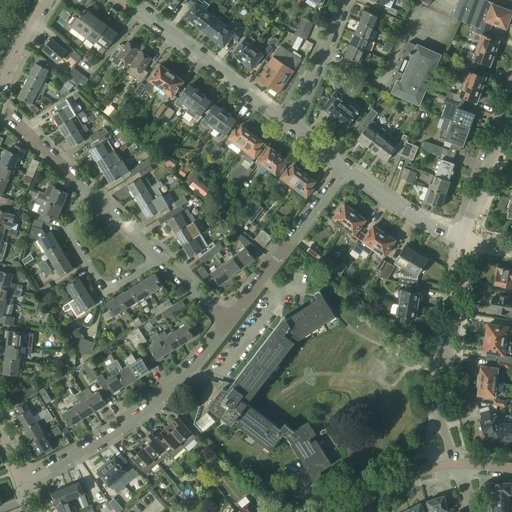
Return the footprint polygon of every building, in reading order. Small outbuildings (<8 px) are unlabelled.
[(165,0),(165,1),(175,8),(181,1),(185,4),(187,0),(165,0)] [(189,21),(194,24),(206,9),(210,5),(204,0),(203,2),(199,0),(191,0),(188,4),(193,7),(186,16),(190,20),(189,21)] [(511,12),(511,11),(492,4),(481,0),(460,0),(454,18),(463,22),(471,24),(473,25),(489,32),(493,23),(506,28),(510,19),(511,18),(511,16),(511,13),(511,12)] [(395,15),(397,10),(390,7),(386,6),(384,11),(395,15)] [(63,9),(58,14),(66,20),(70,15),(63,9)] [(81,16),(79,18),(76,16),(70,25),(87,38),(100,20),(86,9),(82,14),(81,14),(80,16),(81,16)] [(210,13),(206,9),(194,24),(199,28),(200,27),(205,31),(209,24),(217,15),(212,11),(210,13)] [(365,11),(360,23),(375,29),(380,17),(365,11)] [(392,22),(394,17),(383,13),(381,18),(392,22)] [(209,36),(214,40),(226,24),(222,21),(223,19),(217,15),(209,24),(205,31),(210,35),(209,36)] [(311,29),(313,24),(314,23),(303,18),(300,24),(311,29)] [(96,41),(98,43),(109,27),(108,26),(100,20),(87,38),(87,39),(94,44),(96,41)] [(360,23),(355,35),(370,41),(375,29),(360,23)] [(227,24),(226,24),(214,40),(218,43),(219,42),(224,45),(231,38),(236,41),(243,32),(234,25),(232,28),(227,24)] [(300,24),(298,29),(309,34),(311,29),(300,24)] [(109,27),(98,43),(102,46),(99,51),(103,54),(118,34),(115,32),(116,30),(111,27),(110,28),(109,27)] [(247,38),(253,31),(248,27),(243,34),(247,38)] [(476,31),(473,38),(480,41),(478,46),(497,54),(500,46),(498,45),(500,40),(488,36),(489,32),(477,27),(476,31)] [(309,34),(298,29),(295,35),(306,40),(309,34)] [(355,35),(351,46),(366,52),(370,41),(355,35)] [(298,36),(292,48),(297,50),(303,39),(298,36)] [(257,42),(252,37),(248,39),(245,37),(234,53),(238,57),(237,58),(242,62),(257,42)] [(270,44),(265,51),(269,54),(274,47),(273,47),(278,40),(275,38),(274,39),(272,37),(268,43),(270,44)] [(75,50),(65,42),(61,46),(52,39),(52,40),(50,39),(48,40),(46,41),(46,43),(48,45),(43,50),(57,62),(63,56),(67,60),(75,50)] [(120,44),(109,59),(118,66),(122,60),(127,64),(130,66),(136,58),(133,56),(138,50),(138,49),(137,48),(137,45),(132,42),(130,43),(129,42),(125,48),(120,44)] [(261,49),(263,46),(257,42),(242,62),(247,66),(247,64),(252,68),(265,52),(261,49)] [(396,83),(392,93),(420,105),(442,55),(418,44),(418,45),(410,42),(392,81),(396,83)] [(466,63),(477,67),(479,62),(490,66),(492,61),(494,61),(497,54),(478,46),(472,44),(467,57),(468,58),(468,60),(466,63)] [(274,56),(258,79),(270,87),(279,93),(295,70),(301,61),(280,46),(274,56)] [(361,64),(366,52),(351,46),(346,58),(361,64)] [(130,66),(127,71),(142,81),(150,70),(145,67),(152,58),(142,51),(141,52),(138,50),(133,56),(136,58),(130,66)] [(36,63),(30,75),(43,81),(49,70),(53,74),(57,70),(45,59),(43,65),(37,61),(36,63)] [(464,84),(483,91),(486,82),(484,82),(486,77),(475,73),(477,67),(466,63),(462,76),(466,77),(464,84)] [(156,84),(161,88),(173,71),(171,70),(167,69),(160,64),(144,86),(145,87),(151,91),(156,84)] [(359,69),(371,75),(373,69),(361,64),(359,69)] [(71,82),(79,72),(74,68),(67,78),(71,82)] [(66,69),(62,74),(67,77),(70,73),(66,69)] [(173,71),(161,88),(166,92),(162,97),(166,100),(170,95),(172,97),(184,80),(177,76),(175,73),(173,71)] [(76,85),(84,75),(79,72),(71,82),(76,85)] [(97,83),(101,78),(95,73),(91,79),(97,83)] [(30,75),(25,86),(37,92),(41,94),(43,95),(46,88),(49,84),(43,81),(30,75)] [(88,79),(84,75),(76,85),(81,89),(88,79)] [(72,93),(69,91),(75,85),(68,79),(59,89),(67,96),(72,93)] [(140,83),(133,93),(139,97),(145,87),(144,86),(140,83)] [(53,92),(56,87),(49,84),(46,88),(53,92)] [(446,97),(463,103),(465,98),(477,102),(478,98),(480,99),(483,91),(464,84),(462,90),(459,89),(457,94),(449,91),(446,97)] [(184,103),(190,107),(200,93),(199,90),(197,88),(194,88),(189,85),(175,104),(181,108),(184,103)] [(41,94),(37,92),(25,86),(19,97),(32,104),(35,97),(39,98),(41,94)] [(318,93),(317,96),(321,97),(322,95),(325,87),(321,86),(318,93)] [(382,94),(375,89),(371,94),(378,99),(382,94)] [(329,99),(321,109),(322,109),(327,113),(328,111),(331,114),(330,115),(332,117),(331,118),(336,122),(352,101),(337,90),(331,98),(330,100),(329,99)] [(201,94),(200,93),(190,107),(186,112),(195,119),(199,113),(201,115),(211,102),(206,98),(206,95),(204,93),(201,94)] [(446,104),(442,117),(444,117),(453,120),(470,126),(475,114),(461,109),(463,103),(446,97),(444,103),(446,104)] [(59,111),(53,115),(60,125),(71,118),(76,115),(67,99),(56,106),(59,111)] [(352,101),(336,122),(341,125),(342,124),(343,126),(344,124),(348,127),(354,119),(358,122),(366,112),(360,108),(360,107),(354,101),(353,102),(352,101)] [(410,108),(401,103),(398,107),(406,114),(410,108)] [(35,104),(31,108),(37,114),(40,110),(35,104)] [(161,118),(164,114),(169,107),(164,104),(156,114),(161,118)] [(210,122),(215,126),(226,113),(225,112),(225,109),(222,108),(219,108),(214,104),(200,123),(206,127),(210,122)] [(105,112),(113,120),(119,112),(110,105),(105,112)] [(169,107),(164,114),(170,118),(175,112),(169,107)] [(372,108),(354,134),(359,138),(358,139),(367,146),(382,127),(373,120),(378,113),(372,108)] [(60,125),(66,136),(78,129),(84,126),(79,119),(86,115),(84,111),(76,115),(71,118),(60,125)] [(226,113),(215,126),(220,130),(216,135),(220,138),(224,133),(226,135),(237,121),(232,117),(232,114),(229,112),(227,113),(226,113)] [(443,128),(440,137),(446,139),(445,139),(453,142),(451,147),(460,151),(462,146),(463,146),(470,126),(453,120),(444,117),(441,128),(443,128)] [(84,126),(78,129),(66,136),(73,147),(85,140),(82,135),(89,130),(86,124),(84,126)] [(236,129),(226,142),(231,145),(239,151),(242,147),(253,133),(242,125),(238,131),(236,129)] [(377,154),(388,139),(392,135),(382,127),(367,146),(377,154)] [(90,136),(94,142),(101,137),(109,133),(106,128),(99,133),(98,131),(90,136)] [(101,137),(94,142),(97,146),(91,150),(97,161),(114,150),(108,139),(111,137),(109,133),(101,137)] [(264,142),(253,133),(242,147),(249,153),(244,159),(250,164),(262,148),(260,147),(264,142)] [(394,152),(402,155),(407,142),(409,137),(403,134),(398,147),(388,139),(377,154),(387,161),(394,152)] [(438,155),(441,147),(425,141),(423,148),(438,155)] [(402,155),(408,158),(414,145),(407,142),(402,155)] [(97,161),(104,172),(116,164),(121,162),(123,160),(119,154),(124,151),(123,150),(128,147),(126,144),(114,150),(109,153),(97,161)] [(268,167),(279,153),(278,153),(278,151),(275,148),(273,149),(268,145),(256,161),(260,164),(257,168),(264,173),(268,167)] [(419,147),(414,145),(408,158),(413,160),(419,147)] [(7,150),(1,163),(14,169),(20,155),(23,156),(26,150),(16,146),(13,153),(7,150)] [(221,146),(215,154),(219,158),(225,150),(221,146)] [(160,160),(166,164),(172,157),(160,148),(154,155),(160,160)] [(263,174),(266,176),(270,176),(273,173),(278,177),(290,161),(285,158),(285,155),(282,153),(280,154),(279,153),(268,167),(264,173),(263,174)] [(136,174),(139,172),(146,168),(151,165),(152,164),(160,160),(154,155),(133,168),(136,174)] [(172,170),(178,162),(172,157),(166,164),(172,170)] [(32,159),(26,175),(33,178),(39,162),(32,159)] [(437,170),(436,176),(451,181),(457,164),(442,159),(440,164),(437,170)] [(121,162),(116,164),(104,172),(110,183),(130,172),(123,160),(121,162)] [(0,165),(0,178),(8,182),(14,169),(1,163),(0,165)] [(242,177),(248,169),(241,164),(231,177),(238,182),(242,177)] [(151,165),(146,168),(139,172),(142,177),(153,170),(151,165)] [(286,180),(294,187),(305,173),(294,165),(290,170),(288,168),(278,182),(282,185),(286,180)] [(250,167),(248,169),(242,177),(246,180),(253,170),(250,167)] [(184,168),(179,174),(184,178),(188,172),(184,168)] [(407,180),(411,170),(405,168),(401,178),(407,180)] [(411,170),(407,180),(414,183),(417,172),(411,170)] [(316,181),(305,173),(294,187),(302,193),(299,198),(304,201),(314,188),(312,186),(316,181)] [(30,183),(33,178),(26,175),(24,180),(30,183)] [(190,186),(195,180),(190,176),(185,183),(190,186)] [(429,188),(446,194),(451,181),(436,176),(433,183),(431,182),(429,188)] [(129,185),(136,196),(147,189),(152,186),(147,177),(141,178),(129,185)] [(195,180),(190,186),(194,189),(199,183),(195,180)] [(142,207),(154,200),(163,194),(159,188),(164,185),(161,181),(152,186),(147,189),(136,196),(142,207)] [(47,194),(44,200),(62,207),(68,193),(55,187),(55,186),(49,184),(45,193),(47,194)] [(441,207),(446,194),(429,188),(424,201),(441,207)] [(40,191),(38,197),(44,200),(47,194),(45,193),(40,191)] [(163,194),(154,200),(142,207),(149,218),(161,211),(170,205),(163,194)] [(39,214),(37,219),(50,224),(52,218),(57,220),(62,207),(44,200),(38,197),(35,203),(42,205),(38,213),(39,214)] [(175,203),(177,208),(180,207),(181,205),(188,202),(185,197),(175,203)] [(7,205),(17,209),(19,210),(21,205),(9,200),(7,205)] [(17,209),(7,205),(3,204),(1,211),(0,210),(0,225),(6,227),(11,228),(15,215),(17,209)] [(258,204),(247,218),(252,223),(263,208),(258,204)] [(334,219),(333,220),(344,228),(345,227),(356,211),(351,207),(350,208),(345,204),(338,213),(337,212),(334,217),(335,218),(334,219)] [(176,232),(189,225),(194,222),(197,221),(193,214),(191,215),(187,209),(184,210),(181,205),(180,207),(177,208),(170,212),(173,217),(168,220),(176,232)] [(207,215),(212,210),(207,206),(203,211),(207,215)] [(216,213),(212,210),(207,215),(212,219),(216,213)] [(362,215),(356,211),(345,227),(354,234),(350,240),(355,243),(363,232),(359,230),(366,220),(361,216),(362,215)] [(35,219),(32,226),(31,231),(29,238),(40,241),(46,252),(59,244),(52,231),(45,235),(42,230),(43,221),(35,219)] [(183,245),(196,237),(201,234),(194,222),(189,225),(176,232),(183,245)] [(0,240),(2,241),(4,233),(9,234),(11,228),(6,227),(0,225),(0,240)] [(355,243),(352,248),(360,254),(363,250),(370,254),(374,248),(385,232),(380,228),(379,229),(374,226),(367,236),(363,232),(355,243)] [(258,234),(268,242),(272,237),(262,229),(258,234)] [(248,251),(256,246),(238,232),(235,234),(245,247),(234,256),(243,267),(254,259),(248,251)] [(380,262),(382,259),(384,255),(385,256),(396,241),(390,236),(385,232),(374,248),(380,252),(376,258),(377,261),(380,262)] [(201,234),(196,237),(183,245),(191,257),(197,253),(201,258),(202,257),(212,249),(209,246),(208,246),(201,234)] [(254,239),(265,247),(268,242),(258,234),(254,239)] [(217,245),(212,249),(216,254),(224,248),(220,243),(217,245)] [(53,263),(66,256),(59,244),(46,252),(53,263)] [(319,260),(324,253),(312,244),(308,251),(319,260)] [(405,271),(407,268),(416,253),(410,249),(411,248),(406,244),(396,262),(403,266),(401,269),(405,271)] [(216,254),(212,249),(202,257),(206,262),(216,254)] [(430,261),(416,253),(407,268),(405,271),(398,282),(407,285),(417,286),(418,275),(423,267),(426,268),(430,261)] [(74,268),(66,256),(53,263),(61,276),(74,268)] [(232,276),(243,267),(234,256),(223,264),(232,276)] [(327,269),(329,267),(335,272),(339,267),(325,256),(321,261),(320,264),(327,269)] [(375,270),(381,274),(388,263),(382,259),(380,262),(375,270)] [(11,266),(24,270),(19,262),(13,260),(11,266)] [(46,261),(40,265),(43,270),(49,266),(46,261)] [(379,278),(387,280),(395,268),(388,263),(381,274),(379,278)] [(232,276),(223,264),(211,273),(219,285),(232,276)] [(43,270),(46,275),(52,271),(49,266),(43,270)] [(203,279),(209,275),(204,267),(198,271),(203,279)] [(498,267),(495,284),(511,287),(511,268),(504,268),(498,267)] [(0,285),(10,288),(14,274),(0,270),(0,285)] [(156,274),(143,281),(151,294),(163,286),(156,274)] [(75,298),(88,291),(80,279),(67,286),(75,298)] [(138,301),(151,294),(143,281),(131,288),(138,301)] [(40,289),(43,294),(52,288),(49,283),(40,289)] [(0,300),(12,304),(14,295),(21,297),(22,291),(15,290),(10,288),(0,285),(0,300)] [(400,303),(418,306),(418,301),(421,301),(422,294),(420,294),(420,293),(416,292),(417,286),(407,285),(406,291),(402,290),(400,303)] [(126,308),(138,301),(131,288),(119,295),(126,308)] [(95,303),(88,291),(75,298),(82,311),(95,303)] [(106,321),(126,308),(119,295),(106,303),(110,309),(102,314),(106,321)] [(511,295),(510,295),(510,297),(501,295),(500,299),(493,298),(491,308),(498,309),(498,313),(507,314),(506,317),(511,317),(511,295)] [(61,300),(64,305),(70,301),(67,296),(61,300)] [(285,435),(284,434),(280,431),(246,405),(244,407),(238,402),(245,394),(252,399),(296,342),(292,339),(295,335),(300,340),(337,316),(325,298),(283,325),(282,325),(235,385),(234,384),(233,384),(225,382),(223,385),(212,381),(209,391),(205,390),(201,403),(208,408),(209,407),(221,416),(223,414),(228,418),(227,420),(233,424),(237,418),(241,421),(238,425),(244,430),(246,428),(255,436),(254,437),(267,448),(269,446),(273,450),(285,435)] [(169,299),(158,306),(162,312),(172,305),(169,299)] [(0,322),(14,325),(15,317),(11,316),(14,304),(12,304),(0,300),(0,322)] [(34,309),(41,310),(42,302),(36,301),(34,309)] [(73,306),(70,301),(64,305),(67,310),(73,306)] [(418,306),(400,303),(398,316),(402,316),(401,323),(410,324),(411,318),(415,319),(416,317),(418,318),(419,311),(417,310),(418,306)] [(153,309),(156,315),(162,312),(158,306),(153,309)] [(162,313),(166,319),(177,312),(173,306),(162,313)] [(133,320),(137,326),(142,324),(138,317),(133,320)] [(132,330),(137,326),(133,320),(128,323),(132,330)] [(187,324),(174,332),(181,344),(194,337),(187,324)] [(511,327),(489,324),(486,338),(510,341),(511,328),(511,327)] [(6,331),(5,338),(8,338),(7,346),(22,347),(27,348),(32,349),(34,334),(27,333),(27,328),(15,325),(15,332),(9,331),(6,331)] [(141,345),(147,341),(139,328),(133,331),(141,345)] [(79,350),(85,352),(89,341),(83,339),(84,337),(81,331),(72,340),(79,350)] [(141,345),(133,331),(128,335),(136,348),(141,345)] [(155,344),(150,347),(157,359),(158,360),(160,361),(164,359),(164,357),(163,355),(169,352),(162,340),(157,332),(151,336),(155,344)] [(169,352),(181,344),(174,332),(162,340),(169,352)] [(510,341),(486,338),(484,352),(505,355),(506,349),(510,350),(511,342),(510,341)] [(95,343),(89,341),(85,352),(92,354),(95,343)] [(20,361),(22,347),(7,346),(5,360),(20,361)] [(75,364),(76,355),(66,354),(65,364),(75,364)] [(112,363),(116,369),(121,366),(117,360),(116,361),(112,354),(108,356),(112,363)] [(130,366),(138,379),(151,371),(143,358),(137,361),(133,355),(126,359),(130,366)] [(26,363),(20,362),(20,361),(5,360),(3,374),(19,375),(19,369),(25,370),(26,363)] [(92,381),(98,378),(97,377),(88,362),(82,365),(92,381)] [(111,372),(116,369),(112,363),(107,366),(111,372)] [(126,386),(138,379),(130,366),(123,370),(121,366),(116,369),(126,386)] [(480,379),(480,381),(497,382),(498,368),(482,366),(481,372),(480,372),(478,374),(477,378),(479,379),(480,379)] [(106,391),(110,388),(114,393),(126,386),(116,369),(111,372),(113,376),(107,380),(103,374),(97,377),(98,378),(106,391)] [(495,397),(497,382),(480,381),(480,382),(479,382),(477,383),(476,387),(478,389),(479,389),(478,395),(495,397)] [(34,386),(17,396),(20,402),(37,392),(34,386)] [(82,392),(87,399),(95,412),(107,404),(99,392),(94,395),(89,388),(82,392)] [(52,400),(45,389),(40,392),(47,404),(52,400)] [(82,419),(95,412),(87,399),(82,392),(75,396),(77,399),(72,402),(75,407),(82,419)] [(73,393),(68,396),(72,402),(77,399),(75,396),(73,393)] [(67,405),(72,402),(68,396),(63,399),(67,405)] [(25,429),(37,422),(25,401),(17,407),(22,414),(18,417),(25,429)] [(82,419),(75,407),(62,414),(70,427),(82,419)] [(41,412),(44,417),(50,413),(47,408),(41,412)] [(496,440),(498,419),(497,415),(492,417),(490,410),(481,413),(483,420),(480,421),(484,432),(486,432),(488,438),(490,438),(490,439),(496,440)] [(44,417),(47,422),(54,418),(50,413),(44,417)] [(203,435),(215,424),(207,415),(195,426),(203,435)] [(499,421),(498,419),(496,440),(501,441),(502,439),(508,440),(511,415),(506,415),(505,422),(499,421)] [(179,417),(167,428),(185,447),(196,437),(179,417)] [(25,429),(32,441),(45,434),(37,422),(25,429)] [(286,424),(281,430),(285,433),(289,436),(292,434),(299,445),(296,447),(317,481),(321,478),(319,474),(330,467),(315,443),(313,444),(310,439),(317,435),(309,422),(295,431),(286,424)] [(167,428),(156,437),(156,438),(169,453),(173,457),(185,447),(167,428)] [(152,433),(141,443),(158,463),(169,453),(156,438),(156,437),(152,433)] [(52,446),(45,434),(32,441),(36,447),(33,449),(36,455),(39,453),(40,454),(52,446)] [(146,473),(158,463),(141,443),(129,454),(146,473)] [(105,462),(126,485),(134,478),(135,479),(139,475),(131,465),(130,465),(126,469),(115,456),(112,460),(111,460),(110,459),(105,462)] [(215,456),(210,460),(214,465),(218,461),(215,456)] [(126,485),(105,462),(100,467),(102,468),(97,472),(106,482),(113,490),(121,482),(125,486),(126,485)] [(80,481),(51,493),(56,505),(57,505),(60,511),(73,511),(69,500),(85,494),(80,481)] [(484,493),(487,493),(486,511),(508,511),(509,494),(511,494),(511,483),(485,483),(484,493)] [(176,494),(180,491),(175,485),(172,488),(176,494)] [(448,511),(445,495),(427,501),(429,511),(448,511)] [(116,511),(119,511),(123,508),(114,498),(112,500),(109,502),(116,511)] [(108,511),(113,509),(108,501),(102,505),(107,511),(108,511)] [(237,511),(265,511),(264,509),(261,511),(252,501),(237,511)] [(410,509),(412,511),(429,511),(427,501),(420,504),(419,503),(415,505),(415,507),(410,509)]
